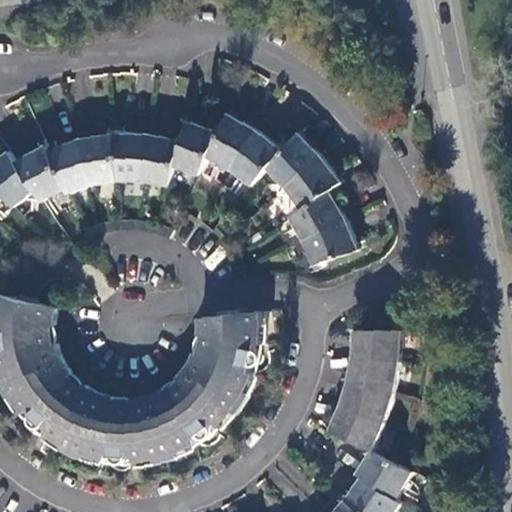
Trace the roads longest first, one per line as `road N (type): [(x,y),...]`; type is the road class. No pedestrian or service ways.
road 1 (residential): [(314,310),(397,273),(418,255),(421,231),(392,162),(350,109),(229,42),(127,45),(0,68)]
road 2 (secondary): [(434,0),(493,298),(508,511)]
road 3 (residential): [(162,511),(211,492),(260,458),(310,367),(314,310)]
road 4 (residential): [(0,452),(24,474),(91,506),(126,511)]
